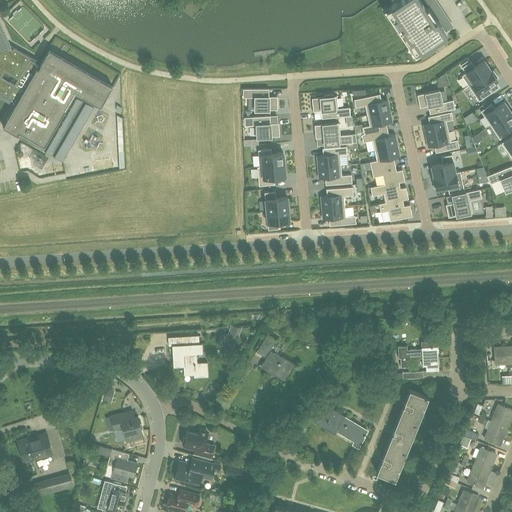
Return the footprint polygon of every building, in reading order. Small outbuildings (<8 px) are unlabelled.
[(414,46),(418,52),(446,33),(437,19),(434,21),(420,0),(392,0),(391,1),(393,4),(388,8),(392,13),(389,15),(411,48),(414,46)] [(0,92),(7,96),(15,83),(3,76),(6,71),(18,78),(27,62),(31,56),(14,46),(12,48),(9,46),(11,46),(0,21),(0,92)] [(38,68),(27,62),(18,78),(15,83),(7,96),(16,102),(3,126),(17,134),(19,131),(36,141),(34,144),(62,160),(96,103),(100,106),(112,86),(49,49),(38,68)] [(462,75),(468,85),(491,70),(484,60),(475,66),(471,61),(462,67),(466,73),(462,75)] [(491,70),(468,85),(479,101),(492,92),(488,86),(498,80),(496,78),(498,77),(493,70),(492,71),(491,70)] [(255,97),(255,109),(277,109),(277,96),(269,96),(269,89),(269,88),(243,88),(243,97),(255,97)] [(439,90),(417,94),(420,107),(428,105),(430,113),(448,109),(455,108),(453,99),(442,102),(439,90)] [(365,105),(367,115),(390,110),(387,99),(381,100),(380,93),(354,99),(356,107),(365,105)] [(338,108),(337,96),(333,96),(333,94),(324,95),(324,97),(312,98),(313,111),(321,110),(322,118),(350,115),(349,107),(338,108)] [(481,111),(490,125),(511,111),(504,101),(494,107),(492,103),(481,111)] [(392,121),(390,110),(367,115),(369,125),(362,126),(364,133),(361,134),(362,134),(387,129),(386,122),(392,121)] [(424,124),(426,135),(448,130),(446,120),(453,119),(452,113),(452,111),(449,112),(428,116),(429,123),(424,124)] [(511,124),(511,112),(511,111),(490,125),(500,139),(511,131),(508,127),(511,124)] [(270,115),(244,117),(245,125),(256,125),(257,137),(279,136),(279,122),(270,123),(270,115)] [(324,137),(325,145),(353,142),(352,134),(340,135),(339,122),(314,125),(316,138),(324,137)] [(387,129),(362,134),(363,142),(373,140),(375,150),(397,145),(395,134),(389,135),(387,129)] [(448,130),(426,135),(428,146),(434,145),(435,152),(459,147),(457,139),(450,141),(448,130)] [(511,135),(501,142),(511,157),(511,135)] [(397,145),(375,150),(377,160),(370,161),(372,169),(395,164),(393,157),(399,156),(397,145)] [(317,156),(318,167),(341,165),(340,154),(347,154),(346,146),(322,148),(323,155),(317,156)] [(474,147),(466,149),(468,156),(476,154),(474,147)] [(259,166),(284,164),(283,152),(272,153),(271,148),(258,150),(260,166),(259,166)] [(443,163),(431,165),(434,177),(460,171),(455,172),(452,154),(441,156),(443,163)] [(285,176),(284,164),(259,166),(261,185),(275,184),(274,177),(285,176)] [(395,164),(372,169),(373,177),(383,175),(385,184),(370,187),(371,187),(405,180),(402,169),(396,170),(395,164)] [(341,165),(318,167),(319,178),(325,177),(326,184),(352,182),(351,174),(342,175),(341,165)] [(511,168),(511,166),(487,175),(490,183),(501,179),(506,190),(507,190),(508,192),(511,190),(511,168)] [(464,190),(460,171),(434,177),(434,178),(432,179),(434,187),(436,187),(436,189),(447,186),(449,193),(464,190)] [(405,180),(371,187),(372,195),(384,193),(386,202),(379,203),(379,204),(408,198),(406,187),(400,188),(399,182),(405,180)] [(322,207),(344,205),(344,195),(351,194),(350,186),(326,189),(327,196),(321,196),(322,207)] [(446,204),(448,217),(473,212),(470,200),(482,197),(480,189),(452,195),(454,202),(446,204)] [(266,211),(289,209),(287,197),(276,198),(275,191),(264,192),(266,211)] [(381,212),(388,210),(390,220),(412,216),(410,204),(404,206),(403,199),(408,198),(379,204),(381,212)] [(345,216),(344,205),(322,207),(323,218),(329,218),(329,225),(356,223),(355,215),(345,216)] [(289,209),(266,211),(268,229),(279,228),(278,222),(290,220),(289,209)] [(235,337),(221,333),(218,342),(232,347),(235,337)] [(265,355),(267,356),(261,366),(269,370),(271,367),(279,372),(277,375),(285,380),(295,363),(282,355),(282,356),(272,349),(278,339),(268,334),(260,347),(267,352),(265,355)] [(172,345),(173,366),(174,366),(174,364),(183,364),(184,374),(185,374),(185,372),(194,372),(194,377),(195,377),(194,375),(206,374),(205,362),(207,362),(197,362),(196,353),(203,352),(202,343),(199,343),(199,335),(168,337),(169,345),(172,345)] [(426,371),(439,370),(437,346),(432,346),(432,345),(430,345),(430,340),(421,341),(421,348),(407,349),(407,345),(397,346),(398,358),(400,358),(401,367),(408,366),(408,359),(425,358),(426,371)] [(511,366),(511,345),(494,347),(495,363),(506,362),(506,367),(511,366)] [(511,370),(509,370),(509,376),(502,376),(502,383),(511,382),(511,370)] [(106,386),(103,398),(111,400),(114,388),(106,386)] [(398,416),(417,424),(428,396),(409,389),(398,416)] [(482,405),(477,403),(473,412),(479,414),(482,405)] [(345,417),(336,411),(324,404),(322,408),(321,407),(313,420),(325,427),(327,424),(337,430),(345,417)] [(491,421),(506,427),(511,412),(511,409),(498,404),(491,421)] [(69,409),(54,414),(57,423),(72,419),(69,409)] [(144,437),(142,429),(138,416),(134,417),(133,410),(111,416),(114,430),(123,427),(126,441),(144,437)] [(311,417),(302,412),(294,420),(301,427),(311,417)] [(406,452),(417,424),(398,416),(387,444),(406,452)] [(491,421),(485,418),(480,416),(478,421),(485,424),(484,427),(488,428),(484,438),(499,444),(506,427),(491,421)] [(345,417),(337,430),(354,441),(353,444),(358,447),(366,434),(365,433),(367,430),(345,417)] [(187,431),(186,436),(184,437),(182,444),(198,448),(196,455),(211,459),(215,445),(205,442),(208,431),(200,429),(198,434),(187,431)] [(472,438),(476,440),(479,434),(465,429),(462,439),(470,442),(472,438)] [(47,433),(18,441),(23,462),(53,454),(47,433)] [(468,447),(470,442),(462,439),(459,444),(468,447)] [(395,479),(406,452),(387,444),(376,472),(395,479)] [(474,464),(489,470),(496,453),(481,447),(480,450),(475,448),(472,455),(477,457),(474,464)] [(107,464),(114,466),(111,478),(128,482),(129,476),(133,477),(137,462),(123,459),(125,452),(111,448),(107,464)] [(250,457),(244,455),(241,467),(247,468),(250,457)] [(178,469),(176,478),(190,482),(190,481),(199,483),(202,474),(212,476),(213,472),(218,473),(221,465),(214,463),(214,464),(200,460),(192,458),(191,464),(179,460),(177,468),(178,469)] [(228,463),(225,473),(244,478),(247,469),(228,463)] [(482,487),(489,470),(474,464),(467,482),(482,487)] [(455,488),(460,476),(449,472),(444,484),(455,488)] [(70,474),(35,483),(38,495),(73,485),(70,474)] [(116,511),(121,511),(125,501),(126,501),(129,493),(122,491),(123,485),(105,480),(100,496),(109,499),(106,509),(116,511)] [(450,489),(443,486),(441,493),(447,496),(450,489)] [(170,493),(167,507),(185,511),(187,503),(196,505),(199,494),(180,489),(178,495),(170,493)] [(457,507),(468,511),(472,511),(479,496),(464,490),(457,507)] [(231,499),(230,499),(227,511),(229,511),(231,511),(236,511),(238,505),(239,501),(231,499)] [(433,511),(436,511),(439,511),(443,502),(438,500),(433,511)] [(449,508),(455,511),(454,511),(468,511),(457,507),(450,505),(445,503),(444,508),(448,509),(449,508)]
